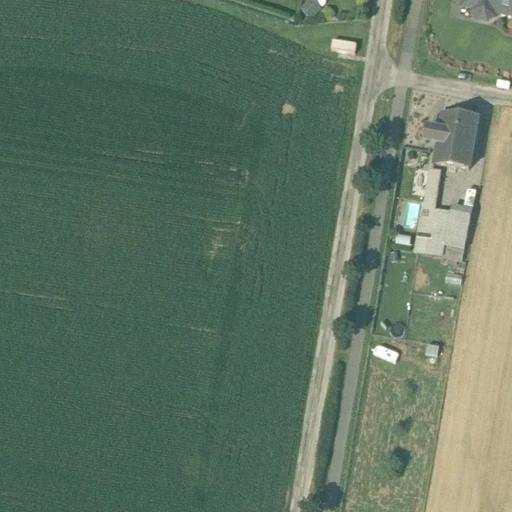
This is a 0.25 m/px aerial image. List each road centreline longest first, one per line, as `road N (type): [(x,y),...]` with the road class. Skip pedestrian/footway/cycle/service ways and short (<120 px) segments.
road 1 (unclassified): [(372,73),(297,511)]
road 2 (unclassified): [(372,73),(511,96)]
